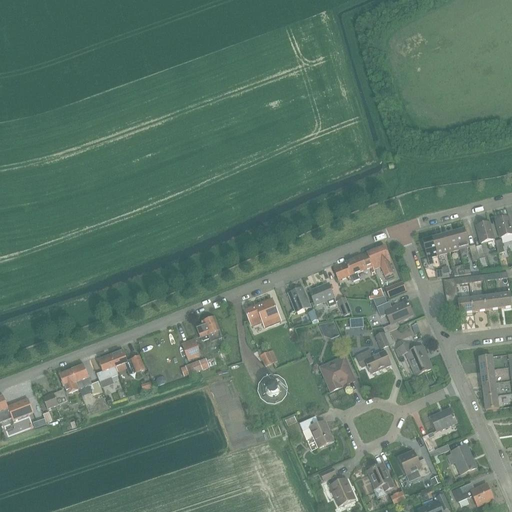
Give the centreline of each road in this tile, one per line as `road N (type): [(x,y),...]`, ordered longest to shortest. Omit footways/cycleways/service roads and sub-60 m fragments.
road 1 (tertiary): [(0,386),(401,228)]
road 2 (residential): [(401,414),(375,405),(346,417),(361,451),(390,438)]
road 3 (residential): [(511,502),(463,388)]
road 4 (residential): [(444,341),(401,228)]
